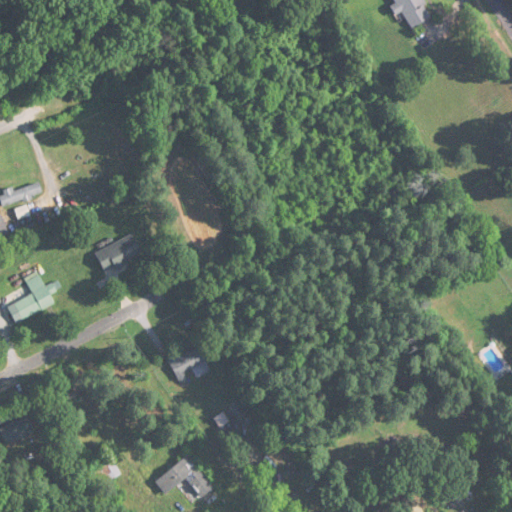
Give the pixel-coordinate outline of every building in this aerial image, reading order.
[(391,0),(389,1),(396,15),(402,12),(412,28),(432,17),(422,0),(391,0)] [(43,194),(39,182),(0,194),(0,199),(3,207),(43,194)] [(0,237),(8,235),(1,216),(0,216),(0,237)] [(142,254),(131,234),(95,254),(106,274),(142,254)] [(55,305),(50,293),(61,289),(58,282),(45,288),(38,272),(25,278),(33,295),(14,304),(21,320),(55,305)] [(169,358),(178,379),(196,372),(197,376),(212,370),(201,345),(169,358)] [(188,478),(202,498),(214,490),(190,456),(155,481),(165,495),(188,478)] [(121,477),(114,458),(90,466),(96,485),(121,477)]
